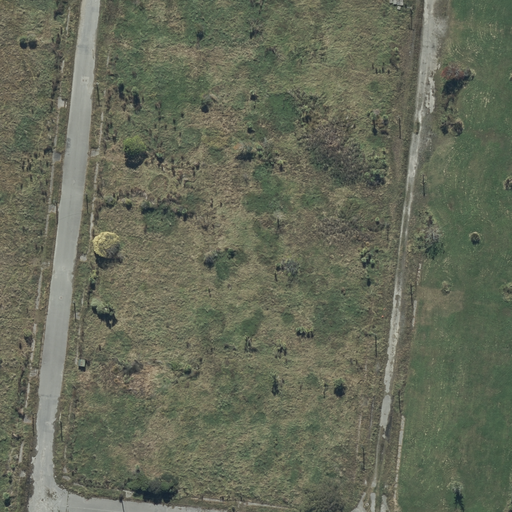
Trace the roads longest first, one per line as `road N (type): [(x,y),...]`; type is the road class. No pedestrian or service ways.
road 1 (track): [(371,511),(426,0)]
road 2 (track): [(40,511),(93,0)]
road 3 (track): [(165,511),(42,497)]
